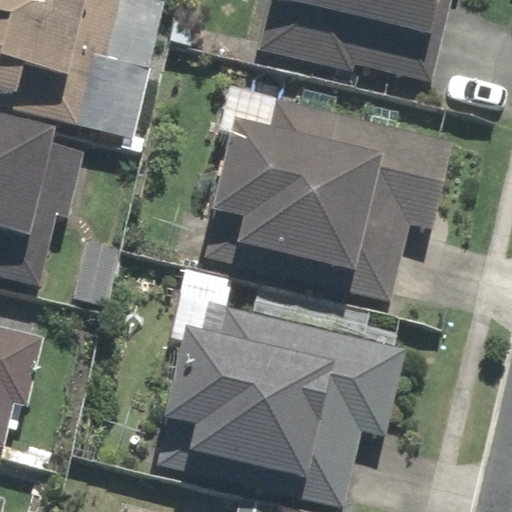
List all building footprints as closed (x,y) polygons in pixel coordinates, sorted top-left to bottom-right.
[(159,13),(104,0),(0,0),(0,122),(76,142),(94,72),(142,84),(159,13)] [(261,0),(248,62),(426,103),(449,0),(261,0)] [(447,155),(222,101),(182,267),(383,315),(402,238),(426,244),(447,155)] [(79,160),(0,141),(0,294),(33,303),(50,234),(61,237),(79,160)] [(117,259),(78,253),(69,310),(108,316),(117,259)] [(227,289),(178,278),(162,348),(168,349),(147,440),(158,443),(150,478),(302,511),(339,511),(353,448),(379,453),(400,360),(220,320),(227,289)] [(0,451),(8,418),(21,421),(38,350),(0,340),(0,451)]
